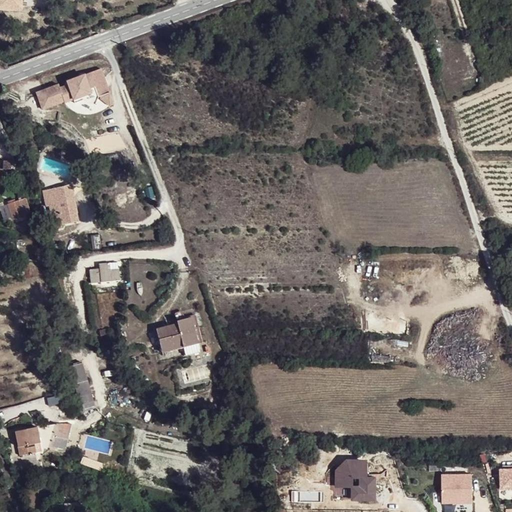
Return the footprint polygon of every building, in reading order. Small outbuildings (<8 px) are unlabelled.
[(0,0),(0,9),(22,10),(22,0),(0,0)] [(104,72),(99,73),(103,87),(108,85),(104,72)] [(73,81),(48,89),(52,105),(75,99),(75,100),(85,97),(86,101),(95,98),(108,104),(112,96),(109,85),(108,85),(103,87),(99,73),(81,78),(82,82),(74,84),(73,81)] [(4,169),(11,169),(12,165),(15,165),(15,160),(4,160),(4,169)] [(74,198),(73,198),(67,199),(65,186),(53,188),(54,195),(50,196),(51,206),(49,206),(54,230),(61,228),(60,225),(77,222),(75,213),(77,213),(74,198)] [(14,219),(29,214),(24,198),(9,203),(14,219)] [(117,268),(116,261),(108,262),(109,269),(117,268)] [(109,269),(108,262),(99,263),(99,267),(89,269),(91,283),(119,280),(117,268),(109,269)] [(162,352),(198,343),(191,316),(176,320),(177,324),(156,329),(162,352)] [(109,328),(100,331),(101,336),(106,335),(107,338),(111,337),(109,328)] [(200,351),(198,343),(183,347),(186,355),(200,351)] [(69,366),(75,385),(87,380),(82,362),(69,366)] [(75,385),(77,394),(91,393),(87,380),(75,385)] [(91,393),(77,394),(80,404),(93,400),(91,393)] [(56,425),(49,449),(64,450),(70,424),(56,425)] [(33,443),(39,442),(36,427),(16,431),(20,455),(35,453),(33,443)] [(103,464),(83,457),(82,462),(102,469),(103,464)] [(334,469),(334,487),(351,487),(351,501),(375,501),(375,478),(367,478),(367,458),(345,458),(334,469)] [(511,468),(500,469),(500,490),(511,490),(511,468)] [(469,473),(438,475),(439,503),(470,502),(469,473)]
